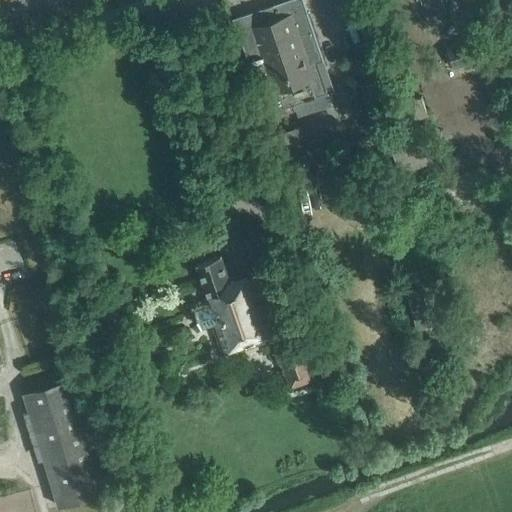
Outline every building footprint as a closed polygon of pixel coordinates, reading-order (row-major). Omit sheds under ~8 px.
[(335,90),(303,0),(285,0),(233,19),(239,36),(231,39),(245,78),(252,75),(259,93),(266,91),(273,112),(291,106),(325,94),(335,90)] [(445,11),(441,0),(424,0),(430,16),(445,11)] [(455,70),(483,62),(476,39),(448,47),(455,70)] [(397,130),(371,56),(343,64),(350,81),(358,78),(378,137),(397,130)] [(329,107),(325,94),(291,106),(295,118),(329,107)] [(415,120),(429,116),(422,97),(408,102),(415,120)] [(307,143),(302,126),(274,135),(279,152),(307,143)] [(434,135),(391,150),(399,175),(443,160),(434,135)] [(259,160),(225,172),(235,200),(269,189),(259,160)] [(278,337),(255,272),(228,280),(222,257),(196,264),(209,305),(196,309),(202,328),(212,324),(223,356),(278,337)] [(432,326),(421,289),(407,293),(417,330),(432,326)] [(112,314),(109,305),(94,310),(97,319),(96,320),(105,346),(122,340),(114,314),(112,314)] [(290,389),(305,385),(319,380),(307,339),(277,348),(290,389)] [(60,507),(118,489),(82,374),(24,392),(60,507)]
